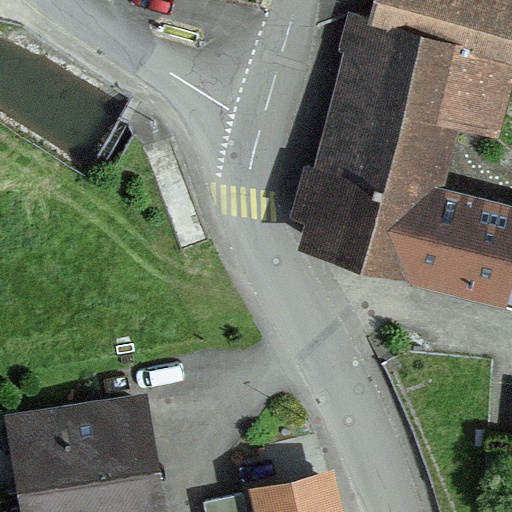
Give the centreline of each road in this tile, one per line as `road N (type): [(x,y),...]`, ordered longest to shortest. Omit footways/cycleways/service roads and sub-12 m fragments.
road 1 (residential): [(264,114),(258,218),(387,511)]
road 2 (residential): [(61,0),(264,114)]
road 3 (residential): [(303,0),(264,114)]
